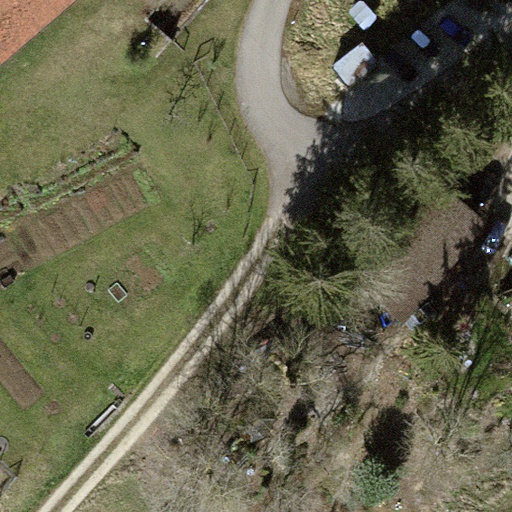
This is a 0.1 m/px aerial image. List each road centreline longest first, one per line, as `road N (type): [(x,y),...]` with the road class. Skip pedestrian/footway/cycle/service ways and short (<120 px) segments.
road 1 (track): [(329,169),(50,511)]
road 2 (track): [(279,0),(254,71),(329,169),(511,31)]
